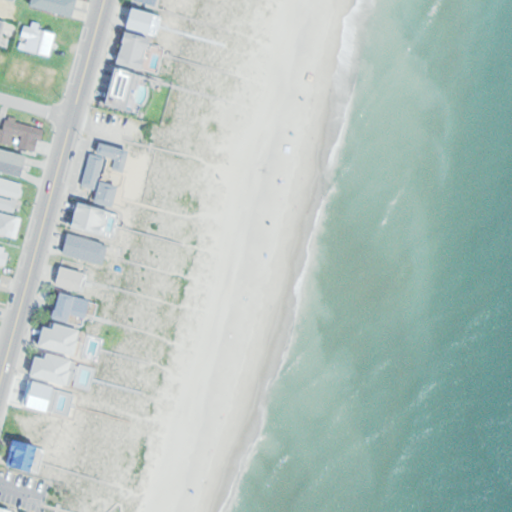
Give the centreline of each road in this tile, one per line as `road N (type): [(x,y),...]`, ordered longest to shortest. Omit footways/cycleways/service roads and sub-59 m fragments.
road 1 (secondary): [(0,377),(102,0)]
road 2 (residential): [(0,98),(120,133)]
